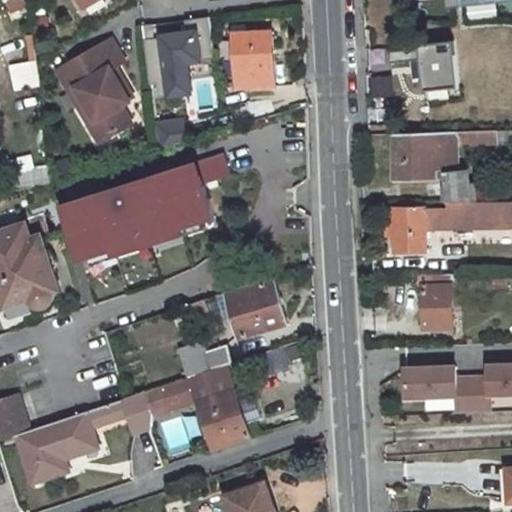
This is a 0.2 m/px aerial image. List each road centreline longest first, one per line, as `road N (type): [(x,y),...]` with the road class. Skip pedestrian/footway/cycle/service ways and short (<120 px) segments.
road 1 (tertiary): [(354,511),(327,0)]
road 2 (track): [(63,511),(347,416)]
